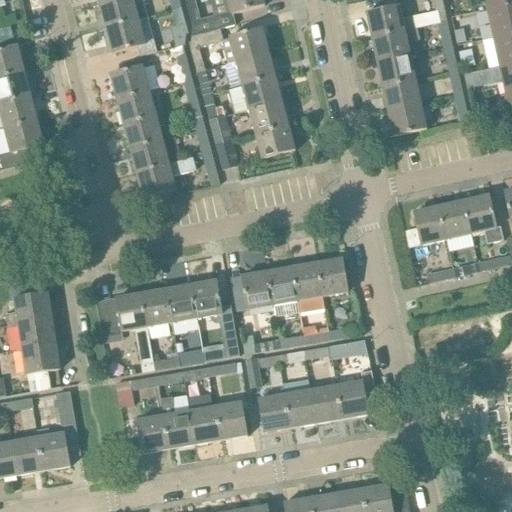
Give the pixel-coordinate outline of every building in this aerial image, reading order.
[(117,0),(100,5),(106,29),(147,18),(142,0),(117,0)] [(168,0),(171,11),(181,9),(178,0),(168,0)] [(194,0),(189,0),(185,1),(192,26),(201,24),(194,0)] [(228,0),(232,16),(264,7),(262,0),(228,0)] [(432,0),(435,12),(437,24),(438,25),(447,23),(442,0),(432,0)] [(511,0),(485,0),(488,9),(511,3),(511,0)] [(494,38),(511,33),(511,3),(488,9),(494,38)] [(437,24),(435,12),(403,19),(400,6),(365,14),(371,40),(417,30),(417,29),(437,24)] [(181,9),(171,11),(176,28),(170,29),(175,48),(184,46),(185,35),(188,34),(181,9)] [(146,45),(139,21),(147,19),(147,18),(106,29),(113,54),(146,45)] [(443,50),(453,48),(447,23),(438,25),(443,50)] [(230,38),(230,39),(220,42),(227,65),(236,63),(236,64),(270,55),(263,29),(230,38)] [(466,42),(463,29),(454,31),(457,44),(466,42)] [(377,65),(411,57),(408,43),(419,41),(417,30),(371,40),(377,65)] [(190,48),(189,49),(196,74),(205,72),(199,49),(216,44),(212,32),(191,38),(190,48)] [(511,33),(494,38),(482,40),(489,69),(500,66),(511,63),(511,33)] [(18,47),(0,52),(0,79),(25,73),(18,47)] [(449,77),(458,75),(453,48),(443,50),(449,77)] [(471,50),(459,53),(462,68),(475,65),(471,50)] [(182,82),(192,80),(185,55),(176,58),(182,82)] [(276,78),(270,55),(236,64),(243,87),(276,78)] [(382,91),(417,84),(411,57),(377,65),(382,91)] [(511,63),(500,66),(507,95),(503,95),(507,114),(511,112),(511,63)] [(110,75),(117,100),(150,91),(143,66),(110,75)] [(203,98),(212,96),(205,72),(196,74),(203,98)] [(25,73),(0,79),(0,106),(31,97),(37,95),(34,82),(28,84),(25,73)] [(458,75),(449,77),(454,98),(463,96),(458,75)] [(276,78),(243,87),(250,113),(283,104),(276,78)] [(182,82),(189,107),(198,104),(192,80),(182,82)] [(387,113),(422,105),(417,84),(382,91),(387,113)] [(117,100),(124,125),(157,115),(150,91),(117,100)] [(210,123),(225,119),(221,107),(215,109),(212,96),(203,98),(210,123)] [(463,96),(454,98),(459,124),(469,122),(463,96)] [(31,97),(0,106),(0,111),(5,130),(38,121),(31,97)] [(189,107),(195,131),(205,128),(198,104),(189,107)] [(250,113),(256,137),(289,128),(283,104),(250,113)] [(427,131),(422,105),(387,113),(393,138),(427,131)] [(124,125),(131,149),(164,140),(157,115),(124,125)] [(217,147),(231,143),(225,119),(210,123),(217,147)] [(5,130),(0,131),(0,159),(3,172),(34,163),(30,149),(44,145),(38,121),(5,130)] [(195,131),(202,155),(211,152),(205,128),(195,131)] [(296,152),(289,128),(256,137),(263,161),(296,152)] [(131,149),(138,173),(170,164),(164,140),(131,149)] [(231,143),(217,147),(223,172),(238,167),(231,143)] [(211,152),(202,155),(210,188),(220,185),(211,152)] [(177,189),(174,177),(195,171),(192,159),(171,165),(170,164),(138,173),(144,198),(177,189)] [(464,202),(471,236),(484,233),(487,246),(503,242),(500,228),(497,229),(489,196),(464,202)] [(439,208),(447,241),(471,236),(464,202),(439,208)] [(447,241),(439,208),(414,213),(422,247),(447,241)] [(511,265),(511,264),(506,239),(506,240),(510,257),(478,264),(480,273),(511,265)] [(318,264),(324,298),(349,293),(344,259),(318,264)] [(293,268),(299,302),(324,298),(318,264),(293,268)] [(480,273),(478,264),(453,269),(455,279),(480,273)] [(293,268),(267,272),(273,306),(275,318),(301,314),(299,302),(293,268)] [(455,279),(453,269),(427,275),(429,285),(455,279)] [(273,306),(267,272),(242,277),(248,311),(273,306)] [(191,286),(197,320),(222,316),(216,281),(191,286)] [(9,302),(14,302),(16,314),(6,316),(7,328),(17,326),(51,320),(48,295),(29,298),(26,282),(7,285),(9,302)] [(166,290),(172,324),(197,320),(191,286),(166,290)] [(172,324),(166,290),(141,294),(147,329),(172,324)] [(147,329),(141,294),(116,299),(122,333),(135,331),(142,374),(155,372),(153,362),(147,329)] [(17,326),(19,340),(9,341),(10,352),(21,351),(55,346),(51,320),(17,326)] [(203,354),(204,363),(239,357),(234,326),(220,329),(224,350),(203,354)] [(305,337),(307,346),(332,342),(330,333),(328,333),(328,329),(316,331),(315,327),(304,329),(305,337)] [(363,336),(361,327),(330,333),(332,342),(363,336)] [(281,351),(279,342),(254,346),(252,337),(241,339),(245,357),(281,351)] [(281,351),(307,346),(305,337),(287,340),(279,342),(281,351)] [(329,347),(331,356),(333,356),(333,361),(352,357),(352,354),(358,352),(356,343),(329,347)] [(55,346),(21,351),(24,376),(59,371),(55,346)] [(303,352),(305,361),(331,356),(329,347),(303,352)] [(444,348),(431,351),(435,377),(449,374),(444,348)] [(277,357),(278,366),(305,361),(303,352),(277,357)] [(178,358),(180,367),(204,363),(203,354),(178,358)] [(277,357),(246,363),(247,371),(278,366),(277,357)] [(153,362),(155,372),(180,367),(178,358),(153,362)] [(208,369),(210,378),(242,372),(241,363),(208,369)] [(182,374),(184,382),(210,378),(208,369),(182,374)] [(156,378),(158,387),(184,382),(182,374),(156,378)] [(158,387),(156,378),(115,385),(119,410),(134,407),(131,391),(158,387)] [(366,400),(363,382),(336,387),(342,421),(369,416),(369,415),(380,412),(377,397),(366,400)] [(311,391),(316,425),(342,421),(336,387),(311,391)] [(284,396),(290,430),(316,425),(311,391),(284,396)] [(63,427),(77,425),(71,393),(57,395),(63,427)] [(290,430),(284,396),(258,400),(264,434),(290,430)] [(163,417),(169,450),(195,446),(189,413),(174,415),(172,398),(160,400),(163,417)] [(5,405),(7,413),(33,409),(32,400),(5,405)] [(215,408),(221,442),(248,437),(242,403),(215,408)] [(189,413),(195,446),(221,442),(215,408),(189,413)] [(169,450),(163,417),(136,421),(142,455),(169,450)] [(38,439),(44,473),(72,468),(66,434),(49,437),(48,430),(36,432),(38,439)] [(12,443),(18,477),(44,473),(38,439),(12,443)] [(0,480),(18,477),(12,443),(0,445),(0,480)] [(361,490),(365,511),(408,511),(408,504),(392,507),(388,486),(361,490)] [(365,511),(361,490),(335,495),(338,511),(365,511)] [(338,511),(335,495),(309,499),(311,511),(338,511)] [(311,511),(309,499),(283,504),(284,511),(311,511)]
